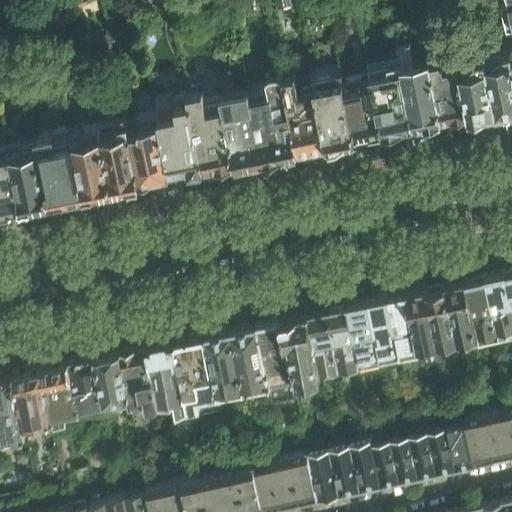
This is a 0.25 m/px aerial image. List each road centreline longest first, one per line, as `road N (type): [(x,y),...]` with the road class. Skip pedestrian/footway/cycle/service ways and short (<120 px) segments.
road 1 (residential): [(0,342),(511,236)]
road 2 (residential): [(511,136),(0,238)]
road 3 (tertiary): [(511,186),(0,288)]
road 4 (residential): [(342,511),(511,474)]
